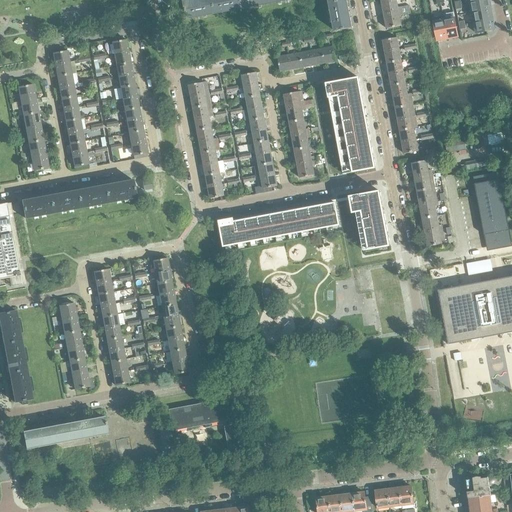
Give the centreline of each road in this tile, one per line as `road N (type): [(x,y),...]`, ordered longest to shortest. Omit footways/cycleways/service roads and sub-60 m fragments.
road 1 (residential): [(268,87),(263,62),(174,79),(199,212),(288,196)]
road 2 (residential): [(107,396),(198,380),(175,246),(87,264),(85,287)]
road 3 (residential): [(63,177),(157,159),(132,30),(49,45),(45,70)]
road 4 (residential): [(431,461),(436,446),(407,261)]
road 5 (residential): [(136,501),(295,480)]
road 6 (residential): [(295,480),(431,461)]
road 7 (residential): [(407,261),(465,244),(455,182)]
